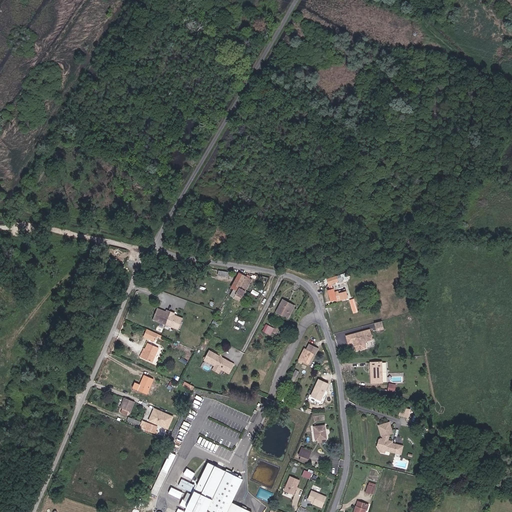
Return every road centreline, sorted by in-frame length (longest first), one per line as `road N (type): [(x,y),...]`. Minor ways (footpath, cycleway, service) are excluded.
road 1 (residential): [(157,248),(311,287),(326,311),(352,467),(334,511)]
road 2 (residential): [(157,248),(145,257),(35,511)]
road 3 (residential): [(302,0),(157,248)]
road 4 (unknown): [(245,443),(231,459),(194,445),(183,450),(164,472),(163,511)]
road 5 (unknown): [(322,305),(305,321),(254,425)]
road 6 (unknown): [(254,425),(208,405),(198,419),(245,443)]
